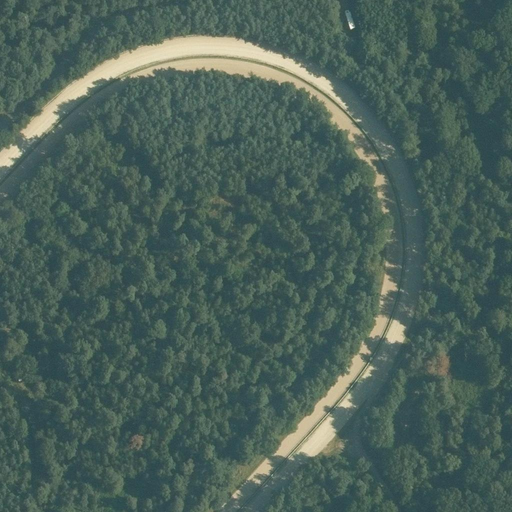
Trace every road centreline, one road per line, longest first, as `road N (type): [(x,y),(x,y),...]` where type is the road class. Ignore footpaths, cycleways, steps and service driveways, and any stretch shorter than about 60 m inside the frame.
road 1 (unknown): [(511,300),(423,328),(395,367),(372,380),(358,446),(397,511)]
road 2 (unclassified): [(213,0),(113,20),(0,128)]
